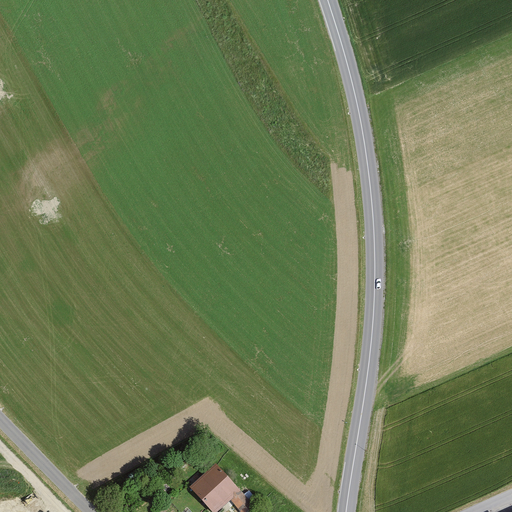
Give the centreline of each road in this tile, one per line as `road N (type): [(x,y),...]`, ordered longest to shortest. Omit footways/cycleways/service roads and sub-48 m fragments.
road 1 (secondary): [(346,511),(375,270),(367,139),(330,0)]
road 2 (tertiary): [(0,418),(91,511)]
